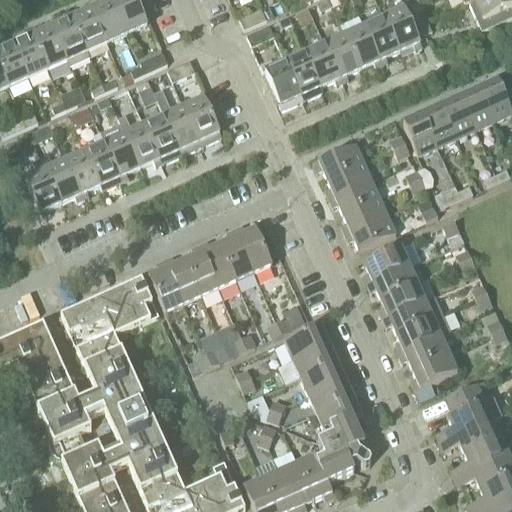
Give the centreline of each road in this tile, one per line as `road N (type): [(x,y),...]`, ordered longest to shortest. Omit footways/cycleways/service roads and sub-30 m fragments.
road 1 (residential): [(383,511),(417,496),(424,482),(292,189)]
road 2 (residential): [(0,300),(108,250),(136,260),(292,189)]
road 3 (residential): [(292,189),(229,48),(192,28),(181,0)]
